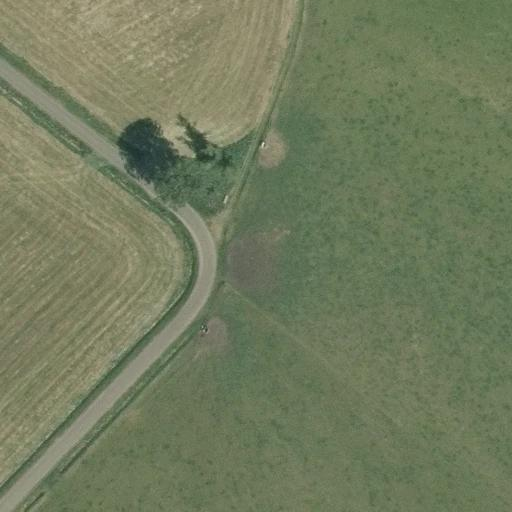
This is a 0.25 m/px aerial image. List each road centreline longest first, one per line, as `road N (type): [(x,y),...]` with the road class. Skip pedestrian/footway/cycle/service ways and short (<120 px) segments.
road 1 (unclassified): [(0,511),(197,302),(210,257),(200,228),(176,204),(0,69)]
road 2 (track): [(299,0),(269,108),(208,246)]
